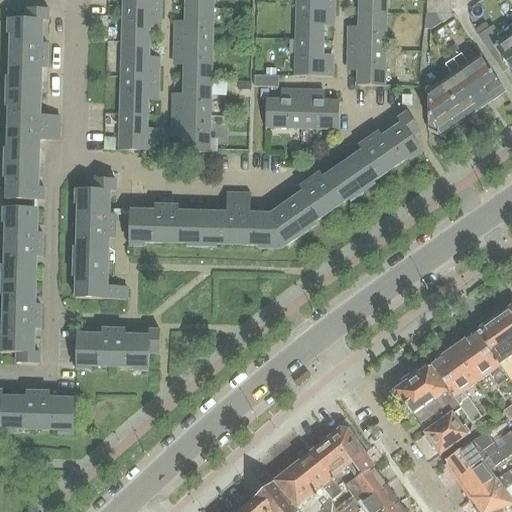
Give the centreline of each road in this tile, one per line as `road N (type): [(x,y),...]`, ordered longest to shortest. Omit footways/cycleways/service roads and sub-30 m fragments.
road 1 (residential): [(387,116),(293,181),(234,179),(214,192),(176,191),(130,163),(72,161)]
road 2 (residential): [(72,161),(52,175),(48,377),(0,376)]
road 3 (secondary): [(129,501),(322,335)]
road 4 (secondary): [(322,335),(511,199)]
road 5 (residential): [(72,161),(76,3)]
road 6 (residential): [(398,438),(322,335)]
